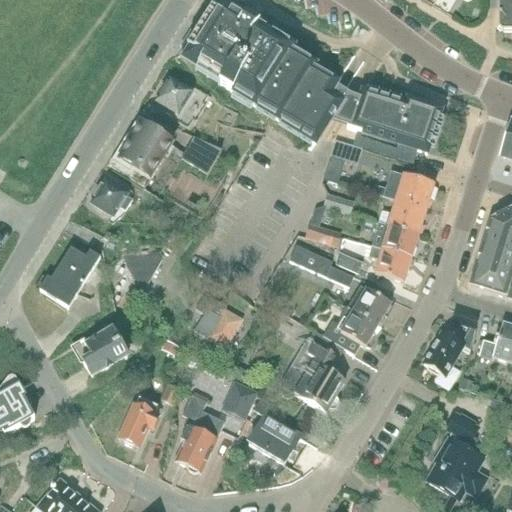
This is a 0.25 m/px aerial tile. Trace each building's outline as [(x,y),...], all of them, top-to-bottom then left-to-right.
[(314,146),(329,124),(333,125),(338,127),(347,130),(346,130),(361,135),(397,147),(417,154),(421,155),(426,157),(441,114),(413,105),(414,103),(406,101),(404,108),(362,94),(360,102),(352,99),(349,98),(346,96),(335,89),(336,87),(333,85),(335,82),(315,69),(313,73),(312,72),(314,69),(311,67),(314,64),(294,51),(292,55),(290,54),(292,51),(289,49),(291,46),(272,33),(269,37),(266,35),(268,31),(258,25),(246,18),(246,17),(228,5),(219,0),(218,0),(215,6),(214,5),(207,7),(181,48),(183,55),(179,62),(218,86),(314,146)] [(501,34),(511,34),(511,2),(498,2),(498,31),(501,34)] [(176,115),(189,95),(170,83),(157,103),(176,115)] [(511,125),(511,127),(510,127),(510,129),(508,136),(507,136),(507,138),(507,139),(505,146),(504,146),(504,148),(505,148),(502,155),(501,157),(502,157),(501,159),(503,160),(503,161),(505,161),(511,162),(511,125)] [(171,148),(144,131),(141,129),(119,163),(150,182),(171,148)] [(357,168),(362,152),(335,144),(331,157),(330,160),(357,168)] [(208,178),(218,158),(191,145),(181,165),(208,178)] [(429,204),(433,189),(434,188),(412,181),(409,180),(403,179),(391,175),(388,183),(387,189),(386,191),(385,191),(379,189),(375,188),(372,196),(372,197),(395,204),(396,205),(397,204),(426,213),(427,211),(429,211),(431,204),(429,204)] [(125,199),(126,198),(105,186),(92,206),(112,219),(118,210),(125,215),(132,204),(125,199)] [(352,205),(334,200),(328,198),(325,209),(324,210),(349,217),(352,205)] [(166,219),(171,210),(152,200),(148,207),(153,210),(152,211),(166,219)] [(421,229),(426,213),(397,204),(396,205),(392,218),(383,215),(379,226),(382,227),(389,229),(418,238),(419,235),(421,236),(423,229),(421,229)] [(485,239),(511,247),(511,211),(511,212),(490,223),(485,239)] [(389,229),(382,227),(379,226),(372,250),(411,262),(418,238),(389,229)] [(330,248),(334,235),(310,228),(306,240),(330,248)] [(511,278),(511,247),(485,239),(476,268),(511,278)] [(325,280),(329,269),(331,265),(295,247),(288,263),(325,280)] [(411,262),(372,250),(371,250),(368,261),(378,264),(374,277),(403,286),(411,262)] [(96,268),(94,267),(72,253),(52,285),(47,281),(46,282),(47,283),(41,293),(40,292),(39,293),(68,311),(95,270),(96,268)] [(133,254),(129,260),(146,292),(147,291),(151,291),(152,292),(172,261),(170,260),(169,257),(169,256),(133,254)] [(357,277),(362,266),(337,255),(334,268),(357,277)] [(101,274),(106,266),(97,261),(94,267),(96,268),(95,270),(101,274)] [(509,290),(511,280),(511,278),(476,268),(469,289),(506,301),(509,290)] [(354,280),(332,270),(329,269),(325,280),(348,290),(354,280)] [(390,308),(366,294),(360,290),(347,312),(377,330),(390,308)] [(224,314),(226,310),(213,302),(207,312),(199,307),(195,312),(204,318),(194,335),(206,342),(207,340),(224,351),(241,324),(224,314)] [(377,330),(347,312),(344,310),(337,328),(332,326),(323,340),(343,352),(354,359),(360,348),(365,351),(365,350),(370,352),(374,341),(372,339),(377,330)] [(475,333),(478,321),(455,314),(452,326),(470,331),(475,333)] [(511,366),(511,330),(503,327),(497,347),(483,343),(479,357),(493,361),(511,366)] [(469,353),(475,333),(470,331),(460,348),(462,349),(469,353)] [(92,381),(127,361),(111,333),(76,353),(92,381)] [(323,340),(313,334),(279,389),(282,391),(281,394),(281,398),(284,401),(288,401),(292,401),(294,398),(294,399),(322,415),(325,417),(328,412),(329,413),(330,413),(332,413),(333,413),(334,413),(335,412),(336,412),(337,411),(337,410),(338,409),(338,408),(338,407),(338,406),(338,404),(337,403),(337,402),(336,402),(335,401),(336,399),(344,386),(338,383),(329,377),(337,364),(343,352),(323,340)] [(450,369),(462,349),(460,348),(442,337),(423,368),(439,377),(434,385),(448,393),(460,375),(450,369)] [(180,349),(166,343),(166,344),(160,352),(175,359),(180,349)] [(234,382),(222,409),(232,414),(244,387),(234,382)] [(171,408),(179,392),(167,386),(160,402),(171,408)] [(244,387),(232,415),(247,421),(259,395),(244,387)] [(0,433),(2,436),(4,439),(5,439),(19,431),(20,431),(21,433),(23,434),(25,434),(27,433),(29,432),(30,430),(30,427),(29,425),(34,423),(29,412),(28,411),(24,402),(18,393),(18,392),(0,401),(0,433)] [(184,445),(175,465),(187,470),(188,473),(196,477),(198,475),(200,477),(220,433),(224,425),(201,415),(206,406),(191,399),(182,419),(186,421),(182,430),(185,431),(180,443),(184,445)] [(154,418),(158,409),(139,401),(135,411),(120,442),(138,450),(147,430),(152,432),(157,420),(154,418)] [(273,424),(279,414),(261,403),(254,414),(265,420),(249,447),(283,468),(300,440),(273,424)] [(442,457),(426,484),(457,502),(463,492),(476,500),(485,483),(473,475),(481,461),(471,454),(477,443),(473,440),(477,433),(473,430),(475,426),(461,418),(459,422),(454,419),(447,432),(452,435),(449,442),(448,441),(440,455),(442,457)] [(94,511),(60,482),(53,489),(52,488),(50,490),(51,491),(33,511),(94,511)]
